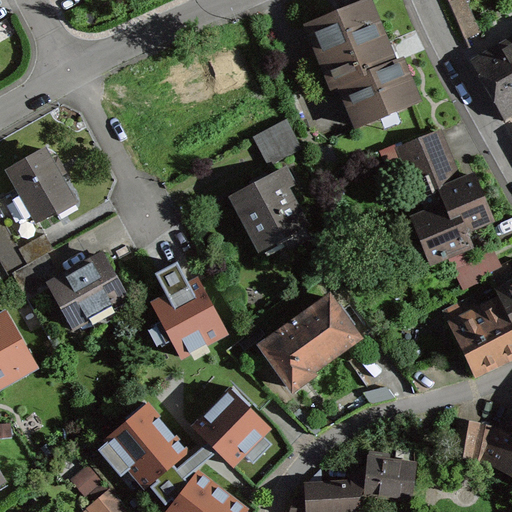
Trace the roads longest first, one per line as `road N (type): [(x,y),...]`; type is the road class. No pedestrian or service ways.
road 1 (residential): [(511,374),(412,403),(345,434),(296,474),(274,511)]
road 2 (residential): [(70,70),(160,229)]
road 3 (residential): [(230,0),(70,70)]
road 4 (residential): [(511,150),(435,0)]
